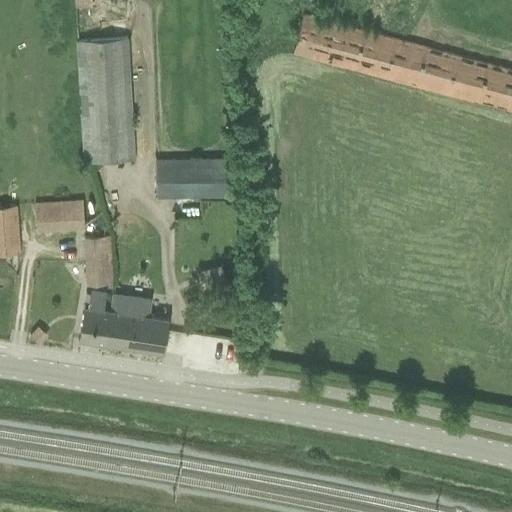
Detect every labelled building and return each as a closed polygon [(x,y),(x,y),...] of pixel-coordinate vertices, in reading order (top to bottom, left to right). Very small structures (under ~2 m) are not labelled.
[(511,66),(304,11),(294,52),(511,109),(511,66)] [(130,37),(89,39),(78,39),(76,39),(83,162),(136,158),(130,37)] [(156,156),(156,196),(227,196),(226,155),(156,156)] [(84,198),(37,200),(38,227),(86,225),(84,198)] [(0,253),(20,253),(18,204),(0,205),(0,253)] [(113,284),(109,235),(85,237),(88,285),(113,284)] [(215,265),(219,286),(227,284),(223,264),(215,265)] [(79,338),(107,342),(113,310),(104,308),(107,293),(93,290),(90,307),(85,306),(79,338)] [(113,310),(107,342),(164,351),(169,319),(148,315),(150,300),(115,295),(113,310)] [(40,325),(31,335),(42,344),(50,334),(40,325)]
